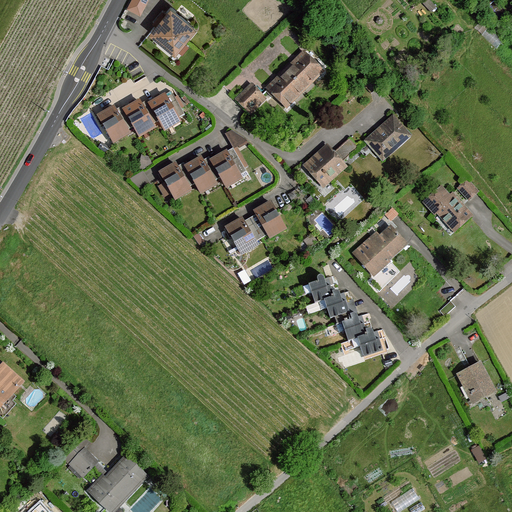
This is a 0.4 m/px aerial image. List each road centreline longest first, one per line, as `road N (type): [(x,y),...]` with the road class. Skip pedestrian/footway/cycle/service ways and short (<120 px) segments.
road 1 (motorway): [(316,511),(166,258),(32,0)]
road 2 (motorway): [(0,125),(144,358),(252,511)]
road 3 (residential): [(511,278),(242,511)]
road 4 (tertiary): [(119,0),(0,216)]
